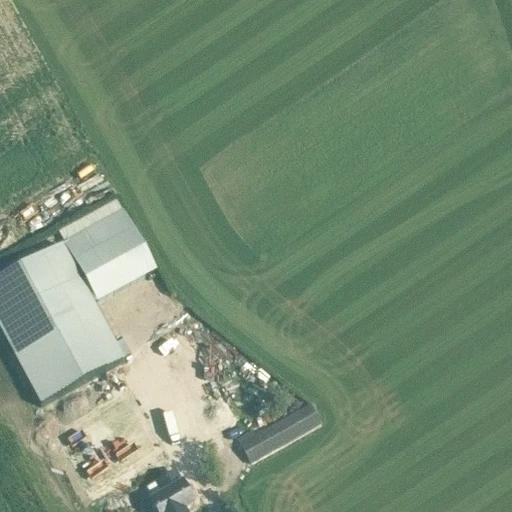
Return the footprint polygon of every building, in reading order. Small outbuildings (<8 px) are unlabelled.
[(130,210),(65,245),(97,306),(163,270),(130,210)] [(62,248),(0,281),(0,332),(41,408),(125,363),(62,248)] [(195,328),(158,340),(189,437),(226,425),(195,328)] [(251,466),(321,426),(309,407),(256,437),(252,432),(236,441),(251,466)] [(182,511),(193,506),(175,474),(156,485),(157,485),(147,491),(153,502),(150,504),(155,511),(182,511)]
